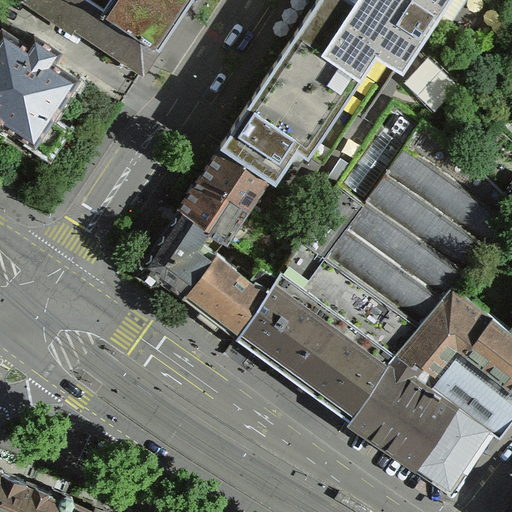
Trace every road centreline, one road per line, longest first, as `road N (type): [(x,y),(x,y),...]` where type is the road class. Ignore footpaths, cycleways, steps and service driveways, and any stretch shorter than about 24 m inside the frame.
road 1 (primary): [(397,511),(57,282)]
road 2 (unclassified): [(57,282),(247,0)]
road 3 (primary): [(78,395),(255,511)]
